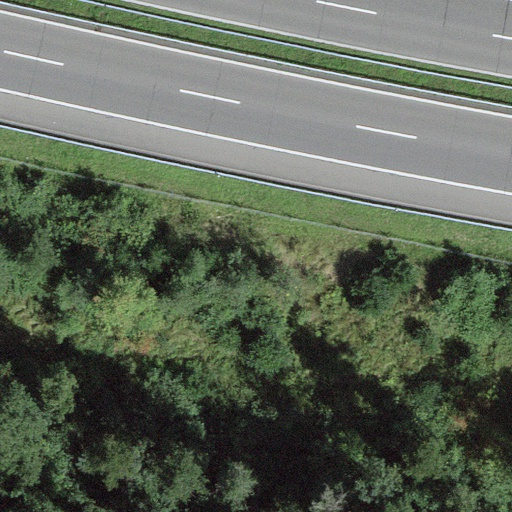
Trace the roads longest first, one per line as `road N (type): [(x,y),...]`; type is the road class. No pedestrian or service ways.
road 1 (motorway): [(0,54),(511,158)]
road 2 (motorway): [(511,39),(305,0)]
